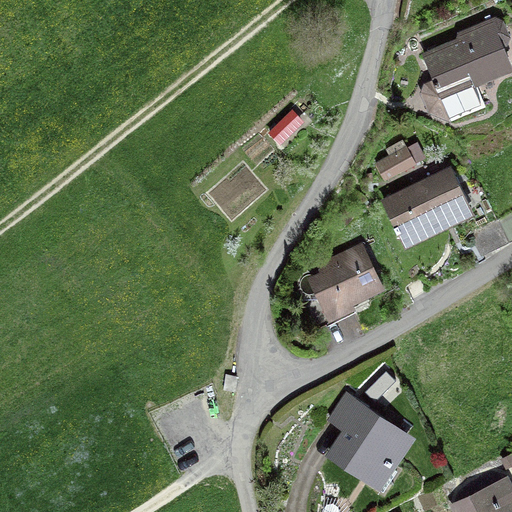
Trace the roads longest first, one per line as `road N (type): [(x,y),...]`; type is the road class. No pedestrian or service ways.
road 1 (residential): [(394,0),(357,139),(258,305),(258,375)]
road 2 (track): [(0,234),(295,0)]
road 3 (residential): [(258,375),(296,381),(511,260)]
road 4 (residential): [(253,511),(242,455),(258,375)]
